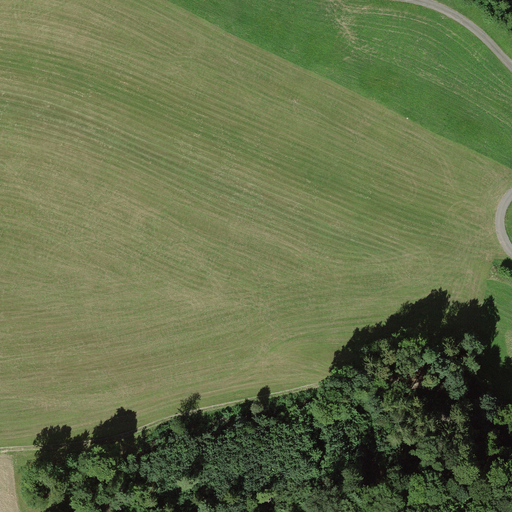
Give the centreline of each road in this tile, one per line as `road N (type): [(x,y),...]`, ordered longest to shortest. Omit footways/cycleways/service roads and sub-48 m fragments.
road 1 (track): [(511,397),(441,366),(422,366),(185,413),(108,440),(0,450)]
road 2 (track): [(511,68),(477,30),(416,0)]
